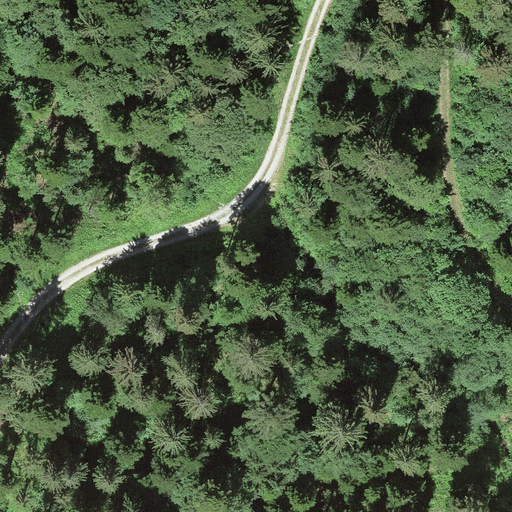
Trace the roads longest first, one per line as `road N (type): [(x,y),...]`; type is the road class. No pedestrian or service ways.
road 1 (track): [(0,365),(54,282),(93,258),(220,216),(264,174),(281,138)]
road 2 (track): [(435,0),(464,161)]
road 3 (track): [(323,0),(281,138)]
